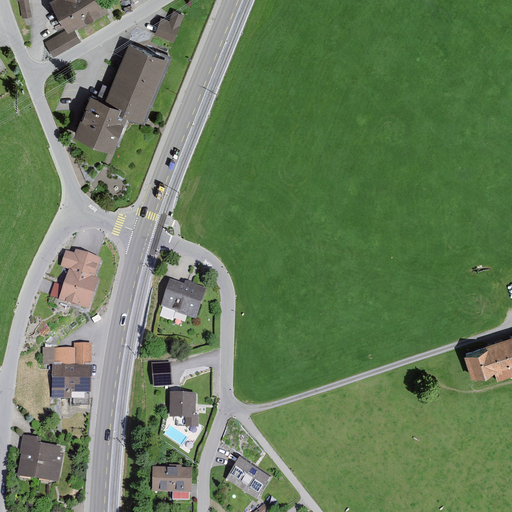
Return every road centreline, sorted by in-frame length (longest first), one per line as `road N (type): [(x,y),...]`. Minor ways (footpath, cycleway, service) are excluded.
road 1 (residential): [(141,232),(197,251),(221,274),(228,406),(206,462),(203,511)]
road 2 (secondary): [(97,511),(110,369),(141,232)]
road 3 (secondary): [(141,232),(230,0)]
road 4 (residential): [(80,212),(64,223),(28,294),(0,411)]
road 5 (residential): [(34,77),(161,0)]
road 6 (residential): [(80,212),(34,77)]
